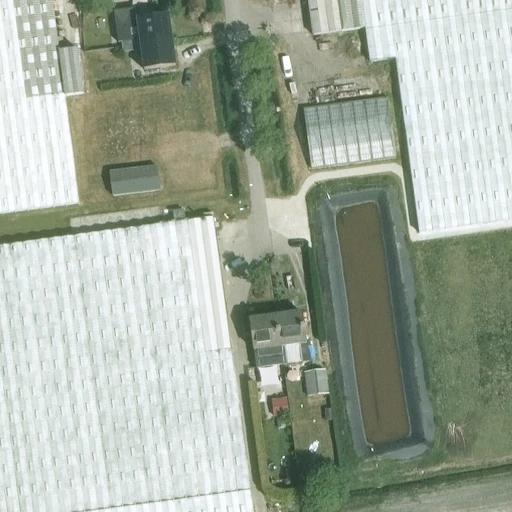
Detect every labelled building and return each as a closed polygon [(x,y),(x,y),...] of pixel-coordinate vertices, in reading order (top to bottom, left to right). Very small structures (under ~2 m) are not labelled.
[(0,0),(0,216),(79,206),(65,99),(83,96),(77,50),(59,53),(51,0),(0,0)] [(307,0),(312,36),(364,29),(360,0),(307,0)] [(365,32),(511,12),(511,0),(360,0),(364,29),(365,32)] [(122,49),(140,46),(171,42),(168,16),(137,20),(136,10),(114,12),(118,44),(121,44),(122,49)] [(418,235),(511,222),(511,12),(365,32),(369,64),(394,60),(418,235)] [(140,46),(141,51),(144,72),(175,68),(171,42),(140,46)] [(391,160),(383,100),(298,111),(305,171),(391,160)] [(158,168),(110,174),(113,198),(161,192),(158,168)] [(183,212),(172,213),(173,222),(184,220),(183,212)] [(213,219),(203,221),(0,247),(0,511),(112,511),(249,494),(213,219)] [(284,347),(286,366),(312,363),(309,344),(305,344),(301,314),(275,317),(280,348),(284,347)] [(256,370),(286,366),(284,347),(280,348),(275,317),(249,321),(256,370)] [(325,372),(305,375),(308,399),(328,396),(325,372)] [(112,511),(251,511),(249,494),(112,511)]
